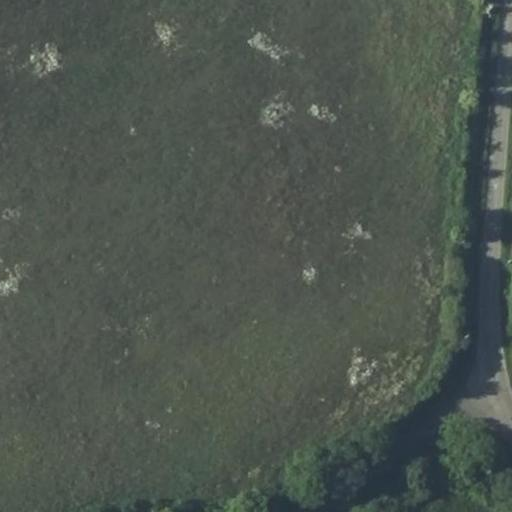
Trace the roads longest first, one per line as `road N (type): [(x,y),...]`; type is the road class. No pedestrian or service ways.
road 1 (unclassified): [(499,402),(490,375),(490,281),(510,0)]
road 2 (residential): [(499,402),(458,416),(327,511)]
